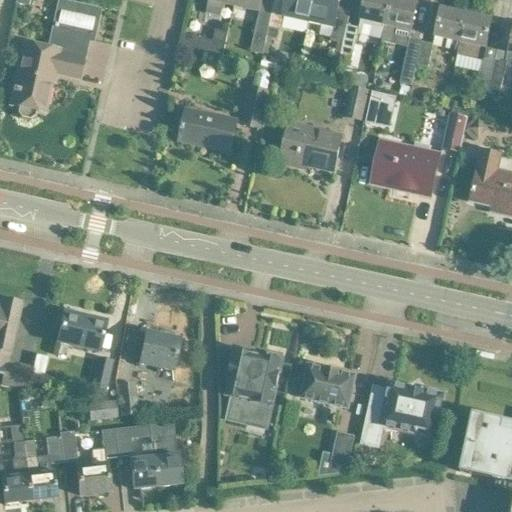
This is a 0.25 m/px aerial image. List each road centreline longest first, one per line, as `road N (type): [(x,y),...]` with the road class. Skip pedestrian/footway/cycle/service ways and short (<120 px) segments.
road 1 (tertiary): [(511,321),(0,205)]
road 2 (residential): [(304,511),(419,496),(435,511)]
road 3 (unclassified): [(144,130),(173,0)]
